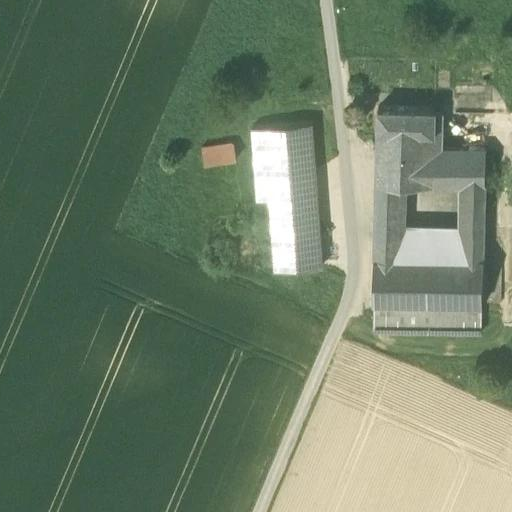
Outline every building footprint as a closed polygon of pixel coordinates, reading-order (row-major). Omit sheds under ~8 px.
[(378,107),(377,130),(402,131),(434,131),(434,111),(434,109),(378,107)] [(401,181),(401,182),(464,184),(485,185),(486,148),(441,148),(442,112),(434,111),(434,131),(402,131),(402,156),(401,181)] [(257,199),(269,198),(317,194),(311,121),(271,125),(251,126),(252,139),(257,199)] [(402,156),(402,131),(377,130),(376,156),(402,156)] [(202,146),(205,163),(237,158),(235,142),(202,146)] [(401,181),(402,156),(376,156),(376,180),(401,181)] [(376,180),(375,226),(400,226),(400,223),(401,182),(401,181),(376,180)] [(463,225),(463,226),(484,227),(485,185),(464,184),(463,225)] [(322,265),(317,194),(269,198),(274,269),(322,265)] [(463,226),(463,225),(400,223),(400,226),(399,239),(399,256),(464,258),(463,238),(463,226)] [(375,226),(374,239),(399,239),(400,226),(375,226)] [(463,226),(463,238),(483,240),(484,227),(463,226)] [(483,258),(483,240),(463,238),(464,258),(483,258)] [(399,256),(399,239),(374,239),(374,256),(399,256)] [(482,302),(483,258),(464,258),(399,256),(374,256),(372,300),(373,300),(372,330),(481,332),(482,319),(482,302)]
